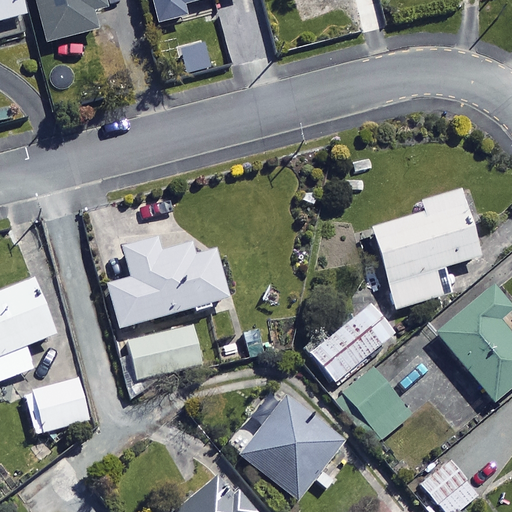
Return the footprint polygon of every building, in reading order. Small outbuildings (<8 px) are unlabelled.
[(0,0),(0,32),(24,25),(17,0),(0,0)] [(93,18),(107,15),(104,0),(32,0),(44,50),(98,38),(93,18)] [(148,0),(155,30),(186,24),(183,12),(237,0),(148,0)] [(480,263),(460,197),(422,208),(425,219),(372,235),(396,315),(450,299),(443,274),(480,263)] [(161,257),(157,245),(124,254),(132,283),(108,290),(120,335),(229,306),(216,257),(195,263),(191,249),(161,257)] [(56,342),(35,287),(0,299),(0,385),(33,373),(26,353),(56,342)] [(511,318),(511,315),(494,293),(437,340),(493,409),(511,393),(511,342),(500,328),(511,318)] [(395,339),(370,308),(309,358),(333,389),(395,339)] [(201,371),(192,330),(119,346),(128,387),(201,371)] [(410,419),(372,375),(334,408),(372,452),(410,419)] [(88,426),(77,385),(25,399),(36,440),(88,426)] [(355,458),(275,392),(227,450),(297,507),(316,483),(327,492),(355,458)] [(462,511),(476,501),(447,464),(419,487),(438,511),(462,511)] [(0,505),(3,504),(5,502),(7,500),(9,497),(10,494),(10,491),(10,488),(10,485),(9,482),(7,479),(5,477),(3,475),(0,473),(0,505)] [(182,511),(246,511),(221,481),(182,511)]
